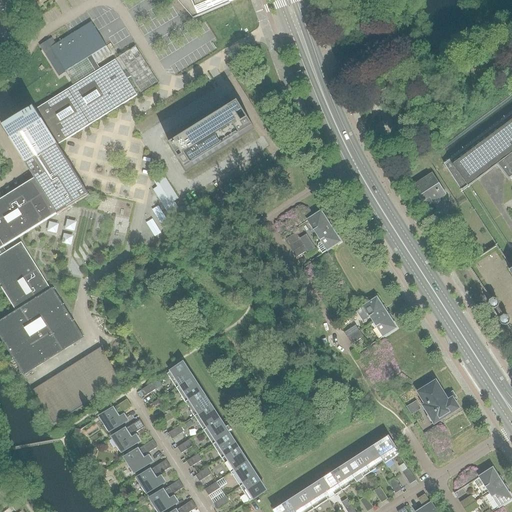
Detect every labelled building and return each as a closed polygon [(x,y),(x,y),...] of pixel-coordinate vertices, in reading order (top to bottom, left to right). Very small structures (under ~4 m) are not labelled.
[(228,1),(231,0),(176,0),(193,19),(229,4),(228,1)] [(87,58),(91,56),(106,46),(91,23),(56,44),(51,48),(66,72),(87,58)] [(59,76),(66,72),(51,48),(56,44),(52,38),(40,45),(59,76)] [(124,75),(127,79),(131,76),(141,93),(162,79),(139,44),(118,57),(128,72),(124,75)] [(100,69),(91,56),(87,58),(95,72),(100,69)] [(100,69),(95,72),(36,109),(35,108),(3,127),(35,178),(0,200),(0,248),(57,214),(58,215),(89,195),(58,145),(137,95),(127,79),(124,75),(115,60),(100,69)] [(238,102),(170,145),(185,170),(253,128),(238,102)] [(511,112),(444,165),(461,191),(467,186),(468,187),(498,164),(509,178),(511,176),(511,269),(509,272),(511,276),(511,112)] [(180,209),(175,201),(179,198),(164,173),(153,180),(157,186),(154,188),(169,215),(180,209)] [(435,203),(446,196),(432,173),(412,186),(426,209),(435,203)] [(313,228),(318,236),(331,227),(321,212),(306,222),(306,223),(307,222),(312,229),(313,228)] [(190,220),(185,213),(177,219),(182,226),(190,220)] [(66,230),(76,231),(77,220),(67,219),(66,230)] [(57,233),(60,224),(51,220),(48,230),(57,233)] [(325,252),(340,242),(331,227),(318,236),(322,242),(318,244),(318,248),(321,254),(325,252)] [(65,233),(62,242),(72,245),(75,235),(65,233)] [(288,246),(292,252),(303,245),(300,239),(288,246)] [(0,255),(0,285),(16,311),(0,321),(0,337),(24,375),(84,338),(53,289),(51,290),(21,243),(0,255)] [(292,252),(296,258),(307,251),(303,245),(292,252)] [(369,314),(374,322),(386,314),(377,298),(362,308),(362,309),(360,310),(365,317),(369,314)] [(503,316),(498,307),(499,305),(499,303),(497,300),(495,299),(493,299),(491,300),(490,302),(489,303),(489,305),(489,307),(491,309),(495,309),(498,314),(501,319),(500,322),(500,324),(502,325),(506,326),(508,325),(509,324),(510,322),(510,319),(509,318),(508,317),(506,316),(504,316),(503,316)] [(377,328),(378,330),(377,330),(382,337),(381,338),(381,339),(396,329),(386,314),(374,322),(374,323),(371,325),(374,329),(377,328)] [(359,331),(356,325),(344,333),(348,339),(359,331)] [(352,345),(353,344),(363,337),(359,331),(348,339),(352,345)] [(101,348),(33,390),(54,424),(122,382),(101,348)] [(167,374),(176,389),(193,378),(183,363),(167,374)] [(266,373),(259,364),(249,371),(256,381),(266,373)] [(202,392),(193,378),(176,389),(185,403),(202,392)] [(140,391),(141,391),(144,397),(156,389),(152,384),(140,391)] [(431,424),(435,422),(457,408),(452,401),(453,400),(450,395),(444,398),(435,384),(420,393),(428,405),(426,407),(430,414),(426,417),(431,424)] [(211,406),(202,392),(185,403),(194,417),(211,406)] [(150,406),(154,411),(165,404),(161,398),(150,406)] [(121,414),(131,407),(127,400),(100,417),(110,432),(127,421),(124,416),(123,416),(121,414)] [(421,409),(416,401),(406,407),(412,415),(421,409)] [(220,420),(211,406),(194,417),(203,431),(220,420)] [(159,420),(163,426),(174,418),(171,412),(159,420)] [(134,434),(144,427),(140,420),(112,438),(122,453),(140,441),(136,436),(135,437),(134,434)] [(229,434),(220,420),(203,431),(213,445),(229,434)] [(168,434),(172,440),(183,432),(180,426),(168,434)] [(238,448),(229,434),(213,445),(222,459),(238,448)] [(374,447),(384,464),(399,455),(388,438),(374,447)] [(146,455),(157,447),(153,440),(125,459),(134,473),(152,462),(149,457),(148,457),(146,455)] [(177,448),(181,454),(193,446),(189,440),(177,448)] [(374,447),(360,456),(370,473),(384,464),(374,447)] [(247,462),(238,448),(222,459),(231,473),(247,462)] [(186,462),(190,468),(202,460),(198,454),(186,462)] [(360,456),(345,465),(356,482),(370,473),(360,456)] [(159,475),(170,468),(166,460),(137,479),(147,494),(165,482),(161,477),(160,478),(159,475)] [(231,473),(240,487),(257,476),(247,462),(231,473)] [(345,465),(331,475),(342,491),(356,482),(345,465)] [(195,476),(196,476),(199,482),(211,475),(207,469),(195,476)] [(408,469),(402,473),(410,484),(416,481),(408,469)] [(477,479),(478,479),(479,479),(483,485),(484,485),(489,492),(502,484),(492,469),(477,479)] [(331,475),(317,484),(328,500),(342,491),(331,475)] [(257,476),(240,487),(249,502),(266,491),(257,476)] [(395,494),(401,490),(394,479),(388,482),(395,494)] [(172,496),(184,488),(179,481),(150,499),(158,511),(162,511),(177,503),(174,497),(173,498),(172,496)] [(205,490),(208,496),(220,489),(216,483),(205,490)] [(317,484),(303,493),(314,510),(328,500),(317,484)] [(496,508),(497,509),(511,499),(502,484),(489,492),(494,500),(493,501),(498,508),(496,508)] [(381,503),(387,499),(380,488),(374,491),(381,503)] [(303,493),(289,502),(295,511),(310,511),(314,510),(303,493)] [(435,511),(425,494),(418,499),(424,509),(422,511),(421,510),(417,511),(435,511)] [(464,509),(475,502),(471,496),(460,503),(464,509)] [(214,504),(218,510),(229,503),(225,497),(214,504)] [(367,511),(373,508),(366,497),(360,501),(367,511)] [(30,511),(22,501),(11,511),(30,511)] [(190,511),(197,508),(192,501),(174,511),(190,511)] [(355,511),(348,501),(342,504),(347,511),(355,511)] [(274,511),(295,511),(289,502),(275,511),(274,511)] [(471,511),(479,507),(475,502),(464,509),(465,511),(471,511)]
